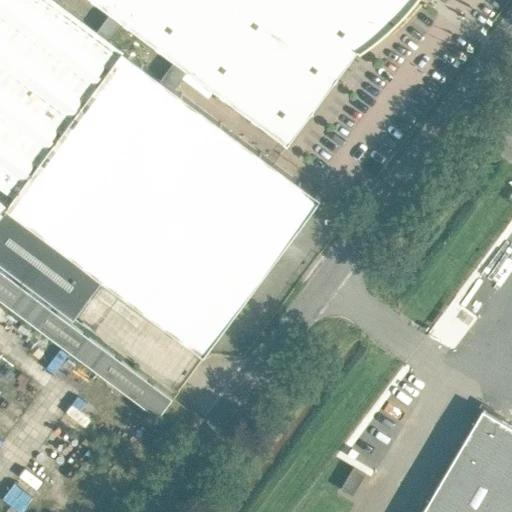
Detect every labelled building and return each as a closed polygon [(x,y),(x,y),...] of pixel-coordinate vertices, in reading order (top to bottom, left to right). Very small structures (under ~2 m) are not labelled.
[(0,0),(0,215),(123,50),(55,0),(0,0)] [(92,0),(288,145),(359,50),(361,51),(368,47),(378,39),(389,30),(395,24),(401,19),(408,11),(406,10),(395,1),(395,0),(92,0)] [(103,279),(204,354),(321,198),(123,50),(0,215),(0,263),(74,319),(103,279)] [(0,297),(159,416),(173,397),(0,268),(0,297)] [(511,511),(511,424),(483,408),(421,511),(511,511)] [(353,495),(366,474),(354,466),(341,488),(353,495)]
